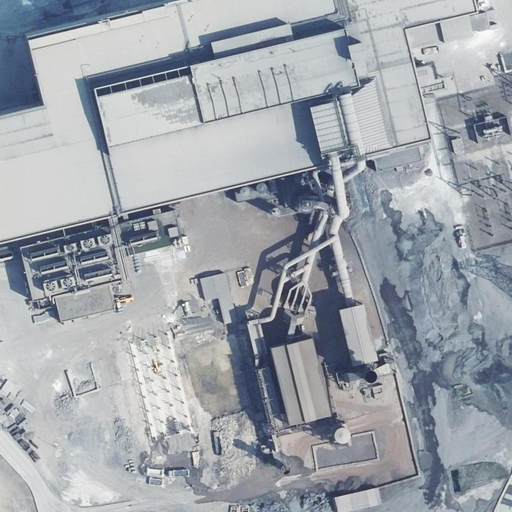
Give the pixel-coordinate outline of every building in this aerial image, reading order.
[(0,117),(0,244),(422,141),(414,106),(432,101),(427,78),(409,83),(397,35),(460,20),(455,0),(194,0),(160,7),(64,30),(16,41),(32,110),(0,117)] [(511,68),(511,56),(502,57),(503,69),(511,68)] [(173,250),(165,218),(12,255),(24,309),(118,287),(114,264),(173,250)] [(237,271),(240,286),(252,284),(249,269),(237,271)] [(258,290),(274,295),(281,275),(264,269),(258,290)] [(228,329),(216,279),(202,283),(214,332),(228,329)] [(258,295),(254,306),(265,309),(268,298),(258,295)] [(112,328),(104,296),(53,308),(61,340),(112,328)] [(339,309),(351,366),(376,361),(365,304),(339,309)] [(322,424),(302,346),(261,357),(281,434),(322,424)] [(337,374),(338,382),(363,380),(362,371),(337,374)] [(260,378),(247,381),(262,440),(275,437),(260,378)] [(334,497),(337,511),(344,511),(382,504),(378,487),(334,497)]
